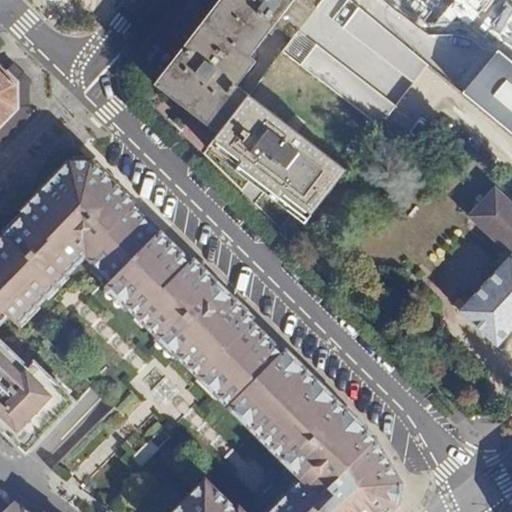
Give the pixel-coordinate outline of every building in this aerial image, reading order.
[(220,0),(214,9),(157,83),(219,134),(208,147),(299,220),(304,224),(348,170),(250,91),(238,82),(257,58),(249,52),(291,0),(220,0)] [(511,0),(398,0),(399,1),(399,0),(477,0),(462,21),(496,49),(511,61),(511,0)] [(358,8),(342,27),(412,86),(429,66),(358,8)] [(315,46),(299,65),(377,130),(393,110),(315,46)] [(511,61),(496,49),(461,92),(511,134),(511,61)] [(0,124),(16,108),(16,83),(4,71),(0,67),(0,124)] [(237,511),(208,483),(179,511),(386,511),(393,506),(398,481),(397,480),(362,432),(288,358),(285,361),(257,333),(261,330),(237,307),(198,269),(195,272),(139,217),(142,213),(94,165),(69,165),(21,215),(23,218),(0,241),(0,312),(13,325),(35,303),(42,296),(55,283),(83,253),(87,249),(102,264),(98,268),(110,279),(108,282),(129,304),(156,331),(305,480),(273,511),(243,511),(242,510),(240,511),(237,511)] [(509,254),(458,309),(495,343),(511,324),(511,204),(492,186),(466,214),(509,254)] [(0,340),(0,430),(24,453),(72,401),(30,360),(25,365),(0,340)] [(160,427),(130,459),(138,467),(168,435),(160,427)] [(0,490),(0,511),(4,511),(12,505),(6,499),(7,494),(4,491),(0,490)] [(29,511),(16,503),(12,505),(4,511),(29,511)]
